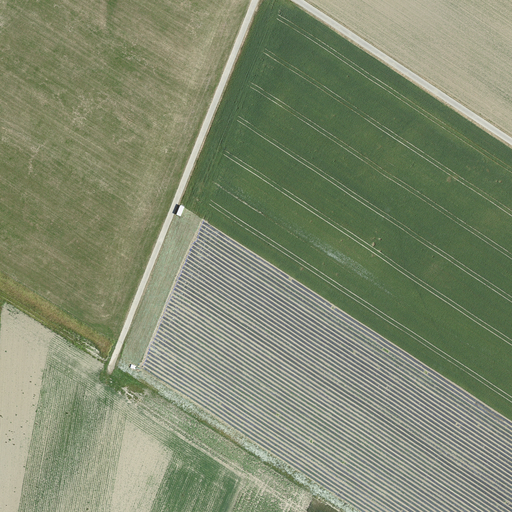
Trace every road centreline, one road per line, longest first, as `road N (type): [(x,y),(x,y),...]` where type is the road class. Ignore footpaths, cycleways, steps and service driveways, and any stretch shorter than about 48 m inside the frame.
road 1 (track): [(256,0),(105,382)]
road 2 (track): [(511,134),(297,0)]
